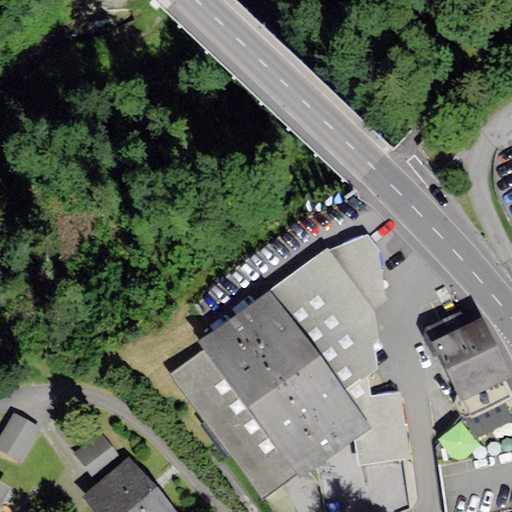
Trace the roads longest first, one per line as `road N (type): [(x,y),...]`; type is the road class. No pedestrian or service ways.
road 1 (secondary): [(193,0),(438,237)]
road 2 (residential): [(426,511),(403,335),(413,267),(438,237)]
road 3 (track): [(392,187),(437,100),(511,36)]
road 4 (residential): [(511,260),(484,209),(479,171),(486,136),(511,113)]
